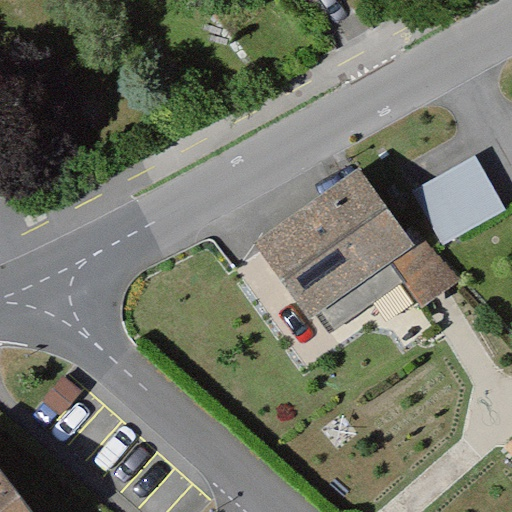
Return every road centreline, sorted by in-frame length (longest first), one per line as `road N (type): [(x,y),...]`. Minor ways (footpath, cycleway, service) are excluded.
road 1 (residential): [(31,287),(511,24)]
road 2 (residential): [(31,287),(269,511)]
